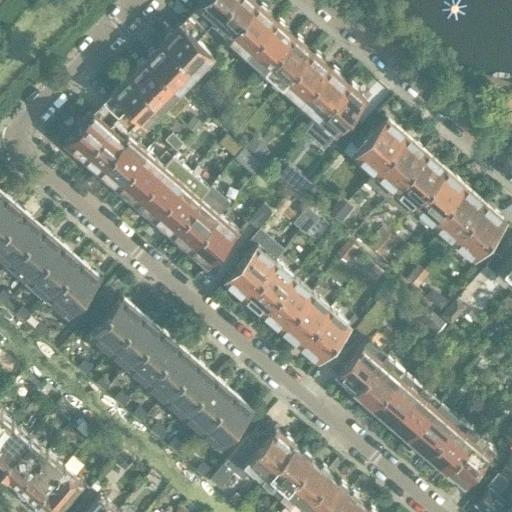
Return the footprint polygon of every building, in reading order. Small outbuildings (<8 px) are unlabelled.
[(199,0),(197,2),(188,12),(204,28),(209,23),(226,37),(257,0),(256,0),(199,0)] [(260,0),(257,1),(257,0),(226,37),(243,52),(275,16),(266,9),(267,5),(261,0),(260,0)] [(188,12),(178,22),(172,28),(169,27),(163,33),(164,36),(161,39),(194,71),(211,54),(194,38),(204,28),(188,12)] [(275,17),(275,16),(243,52),(260,66),(291,30),(284,24),(285,21),(279,16),(275,17)] [(294,32),(291,30),(260,66),(279,82),(309,46),(302,40),(303,37),(297,32),(294,32)] [(147,53),(145,56),(178,88),(194,71),(161,39),(156,45),(152,44),(147,50),(147,53)] [(312,48),(309,46),(279,82),(297,97),(327,61),(321,56),(321,52),(315,47),(312,48)] [(137,64),(128,73),(161,105),(178,88),(145,56),(142,55),(136,61),(137,64)] [(330,64),(327,61),(297,97),(316,113),(346,78),(339,72),(339,68),(333,63),(330,64)] [(120,81),(112,89),(127,104),(145,121),(161,105),(128,73),(125,72),(119,78),(120,81)] [(348,80),(346,78),(316,113),(335,130),(365,95),(357,88),(357,84),(351,79),(348,80)] [(127,104),(112,89),(102,99),(117,114),(127,104)] [(117,114),(102,99),(92,110),(106,122),(111,121),(113,118),(117,114)] [(106,122),(92,110),(91,111),(88,110),(82,116),(83,119),(65,137),(72,144),(71,147),(77,152),(81,151),(99,167),(129,132),(113,118),(111,121),(106,122)] [(355,150),(374,166),(404,132),(403,131),(402,127),(397,123),(394,123),(385,115),(355,150)] [(225,131),(218,139),(233,152),(239,144),(225,131)] [(129,132),(99,167),(98,170),(104,175),(108,174),(117,182),(147,148),(129,132)] [(413,140),(404,132),(374,166),(394,183),(424,149),(422,147),(421,144),(417,140),(413,140)] [(252,149),(260,139),(254,134),(245,144),(252,149)] [(258,155),(266,145),(260,139),(252,149),(258,155)] [(241,144),(232,154),(250,169),(258,159),(241,144)] [(147,148),(117,182),(117,186),(122,191),(126,190),(135,198),(165,163),(147,148)] [(433,157),(424,149),(394,183),(414,201),(444,167),(442,164),(441,161),(436,157),(433,157)] [(288,160),(279,171),(301,189),(310,178),(288,160)] [(165,163),(135,198),(135,202),(141,207),(144,206),(151,212),(181,177),(165,163)] [(452,174),(444,167),(414,201),(433,217),(463,183),(461,181),(460,178),(456,174),(452,174)] [(181,177),(151,212),(153,214),(153,217),(159,222),(162,221),(169,228),(199,193),(181,177)] [(472,190),(463,183),(433,217),(452,233),(482,199),(481,198),(480,195),(475,191),(472,190)] [(3,192),(1,191),(0,192),(0,230),(20,207),(11,200),(10,197),(6,193),(3,192)] [(199,193),(169,228),(171,229),(171,233),(177,238),(180,237),(187,243),(217,208),(199,193)] [(342,194),(330,208),(340,216),(351,202),(342,194)] [(491,207),(482,199),(452,233),(473,252),(503,217),(500,215),(499,212),(495,208),(491,207)] [(263,200),(248,218),(258,226),(273,207),(263,200)] [(307,226),(319,212),(309,204),(298,218),(307,226)] [(22,209),(20,207),(0,230),(0,250),(9,258),(39,224),(30,216),(29,213),(25,209),(22,209)] [(217,208),(187,243),(190,245),(189,249),(195,254),(199,253),(207,260),(237,225),(217,208)] [(379,251),(391,238),(386,234),(389,230),(381,223),(372,233),(376,237),(370,243),(379,251)] [(41,225),(39,224),(9,258),(28,275),(58,240),(50,233),(49,230),(44,226),(41,225)] [(245,289),(275,255),(283,245),(261,226),(251,237),(255,241),(227,274),(235,281),(236,284),(241,288),(244,288),(245,289)] [(357,245),(348,237),(336,251),(345,259),(357,245)] [(60,242),(58,240),(28,275),(47,291),(77,257),(69,249),(68,246),(63,242),(60,242)] [(511,249),(494,270),(511,285),(511,249)] [(275,255),(245,289),(253,297),(254,300),(259,304),(262,304),(264,306),(294,271),(275,255)] [(79,258),(77,257),(47,291),(67,308),(97,273),(88,266),(87,263),(82,259),(79,258)] [(379,265),(370,257),(363,264),(372,272),(379,265)] [(418,263),(406,277),(416,285),(427,271),(418,263)] [(294,271),(264,306),(271,312),(273,315),(277,319),(280,320),(283,322),(313,287),(294,271)] [(2,286),(0,288),(0,297),(5,302),(11,294),(2,286)] [(313,287),(283,322),(290,328),(291,331),(295,335),(299,335),(301,337),(331,303),(313,287)] [(91,329),(110,345),(140,311),(132,303),(130,300),(126,296),(123,296),(121,294),(91,329)] [(451,321),(465,304),(456,296),(441,313),(451,321)] [(377,299),(363,315),(373,323),(387,307),(377,299)] [(21,303),(15,310),(24,318),(31,311),(21,303)] [(331,303),(301,337),(308,344),(309,347),(313,351),(317,351),(319,353),(349,318),(331,303)] [(443,319),(425,303),(416,315),(434,330),(443,319)] [(141,312),(140,311),(110,345),(128,361),(158,326),(150,319),(149,316),(144,312),(141,312)] [(41,320),(34,327),(44,335),(50,327),(41,320)] [(159,327),(158,326),(128,361),(146,376),(176,342),(168,335),(167,332),(163,328),(159,327)] [(353,385),(354,386),(385,350),(367,334),(336,370),(344,377),(343,381),(349,386),(353,385)] [(177,343),(176,342),(146,376),(164,392),(194,357),(186,351),(185,347),(181,344),(177,343)] [(385,350),(354,386),(362,393),(361,397),(367,402),(371,401),(372,401),(403,365),(385,350)] [(84,357),(77,364),(87,372),(93,364),(84,357)] [(196,359),(194,357),(164,392),(183,408),(212,373),(205,366),(203,363),(199,359),(196,359)] [(403,365),(372,401),(380,409),(380,412),(386,418),(389,417),(390,417),(421,381),(403,365)] [(102,372),(96,379),(105,387),(111,380),(102,372)] [(214,374),(212,373),(183,408),(200,423),(230,389),(223,382),(222,379),(217,375),(214,374)] [(421,381),(390,417),(398,424),(398,428),(404,433),(407,432),(408,433),(439,397),(421,381)] [(120,388),(114,395),(123,403),(129,396),(120,388)] [(232,390),(230,389),(200,423),(219,439),(249,405),(241,398),(240,394),(235,391),(232,390)] [(439,397),(408,433),(410,435),(409,438),(415,444),(419,442),(426,449),(457,413),(439,397)] [(138,403),(132,411),(141,419),(147,412),(138,403)] [(0,406),(0,428),(11,416),(0,406)] [(457,413),(426,449),(428,450),(428,454),(434,459),(437,458),(445,465),(476,429),(457,413)] [(11,416),(0,428),(0,465),(29,432),(11,416)] [(156,419),(150,426),(159,434),(166,427),(156,419)] [(263,476),(294,440),(292,439),(292,435),(286,430),(283,431),(275,424),(258,443),(244,460),(250,465),(263,476)] [(476,429),(445,465),(446,466),(446,470),(452,475),(455,474),(463,481),(495,445),(476,429)] [(29,432),(0,465),(0,466),(0,467),(0,468),(0,471),(6,476),(9,475),(17,482),(47,447),(29,432)] [(244,460),(258,443),(246,433),(224,459),(234,467),(242,474),(250,465),(244,460)] [(174,434),(168,442),(177,450),(183,442),(174,434)] [(502,444),(494,453),(501,459),(511,446),(511,444),(505,438),(502,435),(497,440),(502,444)] [(301,447),(294,440),(263,476),(280,492),(312,456),(310,454),(311,451),(305,446),(301,447)] [(47,447),(17,482),(17,485),(23,491),(26,490),(35,497),(65,462),(47,447)] [(319,462),(312,456),(280,492),(299,508),(330,472),(328,470),(329,467),(323,461),(319,462)] [(211,467),(202,459),(196,466),(205,474),(211,467)] [(224,459),(210,475),(220,483),(234,467),(224,459)] [(65,462),(35,497),(34,500),(40,506),(44,505),(52,511),(82,477),(65,462)] [(511,470),(503,464),(499,469),(508,477),(511,472),(511,470)] [(496,470),(486,482),(489,485),(496,491),(507,478),(496,470)] [(338,478),(330,472),(299,508),(303,511),(327,511),(348,487),(347,486),(347,482),(341,477),(338,478)] [(84,480),(74,491),(80,496),(89,485),(84,480)] [(505,499),(500,494),(489,485),(475,502),(486,511),(487,511),(511,511),(511,499),(507,506),(506,505),(505,499)] [(349,488),(348,487),(327,511),(358,511),(366,503),(358,496),(359,492),(353,487),(349,488)] [(99,492),(81,511),(110,511),(116,506),(99,492)] [(368,504),(366,503),(358,511),(376,511),(377,508),(371,503),(368,504)]
